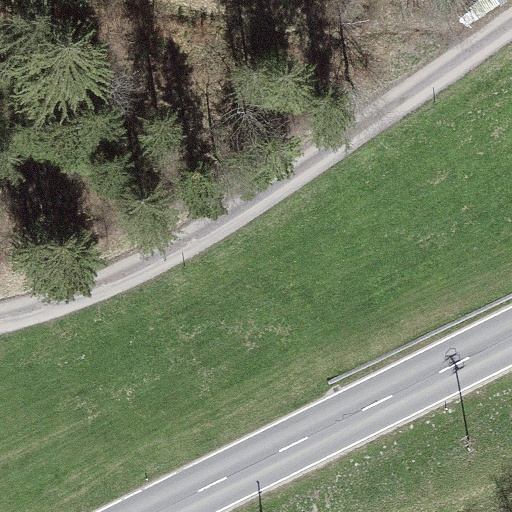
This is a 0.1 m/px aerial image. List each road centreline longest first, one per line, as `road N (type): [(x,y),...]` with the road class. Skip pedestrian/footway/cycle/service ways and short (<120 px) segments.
road 1 (track): [(0,317),(172,255),(511,24)]
road 2 (tertiary): [(178,511),(511,344)]
